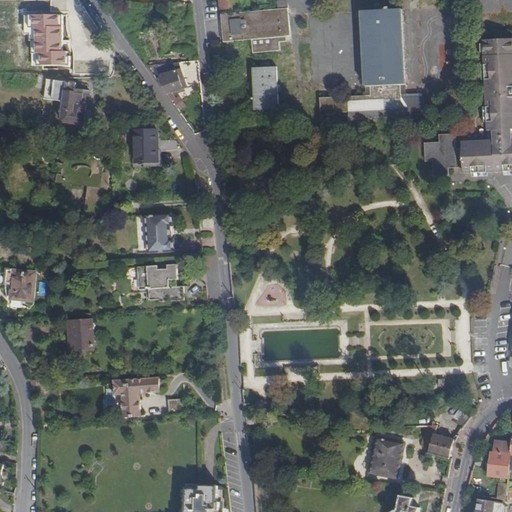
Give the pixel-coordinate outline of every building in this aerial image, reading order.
[(238,0),(221,0),(222,10),(239,8),(238,0)] [(223,15),(225,42),(252,40),(254,53),(282,51),(281,42),(288,42),(288,37),(291,37),(289,10),(223,15)] [(350,101),(350,117),(350,121),(408,119),(425,118),(425,114),(424,97),(407,98),(402,10),(363,13),(368,100),(350,101)] [(64,15),(26,15),(26,33),(33,33),(33,66),(72,66),(72,51),(64,51),(64,15)] [(488,99),(489,111),(511,110),(511,40),(506,40),(495,41),(485,42),(487,89),(485,89),(486,100),(488,99)] [(180,68),(179,63),(155,66),(160,73),(180,68)] [(277,68),(255,69),(257,111),(279,110),(277,68)] [(162,76),(167,94),(175,92),(175,93),(183,90),(181,80),(183,80),(181,72),(178,73),(178,72),(162,76)] [(47,80),(45,99),(61,101),(61,106),(64,109),(60,112),(60,118),(63,122),(84,124),(87,105),(88,105),(90,90),(77,89),(77,83),(47,80)] [(350,98),(322,97),(322,112),(349,113),(350,98)] [(511,171),(511,110),(489,111),(491,141),(464,143),(466,174),(511,171)] [(157,132),(136,133),(137,163),(158,162),(157,132)] [(456,152),(455,137),(441,137),(441,145),(426,146),(426,161),(434,161),(435,176),(449,175),(449,168),(464,167),(463,152),(456,152)] [(90,198),(86,197),(85,208),(88,209),(87,218),(101,220),(102,210),(105,210),(109,176),(102,175),(103,166),(64,161),(64,164),(59,164),(58,169),(63,170),(63,175),(58,175),(57,182),(71,183),(70,185),(79,186),(79,184),(91,186),(90,198)] [(79,184),(79,186),(87,187),(86,197),(90,198),(91,186),(79,184)] [(172,215),(146,217),(149,254),(175,252),(174,241),(170,241),(169,227),(173,227),(172,215)] [(176,239),(176,249),(199,249),(199,240),(176,239)] [(158,267),(139,269),(140,290),(150,289),(150,300),(161,300),(161,302),(185,301),(184,287),(177,287),(176,280),(179,280),(178,265),(168,266),(168,270),(158,271),(158,267)] [(35,275),(9,272),(8,283),(13,284),(12,300),(32,302),(35,275)] [(91,321),(71,322),(72,351),(93,350),(91,321)] [(37,365),(27,368),(31,381),(42,380),(37,365)] [(113,381),(114,396),(123,396),(124,418),(142,418),(141,395),(160,394),(159,378),(113,381)] [(185,401),(169,401),(169,417),(186,416),(185,401)] [(460,422),(466,426),(476,412),(469,408),(460,422)] [(457,439),(435,434),(430,454),(450,458),(457,439)] [(375,436),(371,451),(377,453),(373,471),(395,476),(403,442),(375,436)] [(490,476),(509,478),(510,469),(511,452),(511,443),(497,442),(495,453),(493,453),(490,476)] [(508,491),(509,485),(499,484),(497,499),(508,500),(509,491),(508,491)] [(218,511),(219,503),(217,503),(219,486),(200,486),(201,490),(187,489),(187,511),(218,511)] [(419,511),(420,509),(412,507),(414,499),(402,496),(399,511),(396,511),(395,511),(419,511)] [(505,511),(506,505),(480,501),(478,511),(505,511)]
